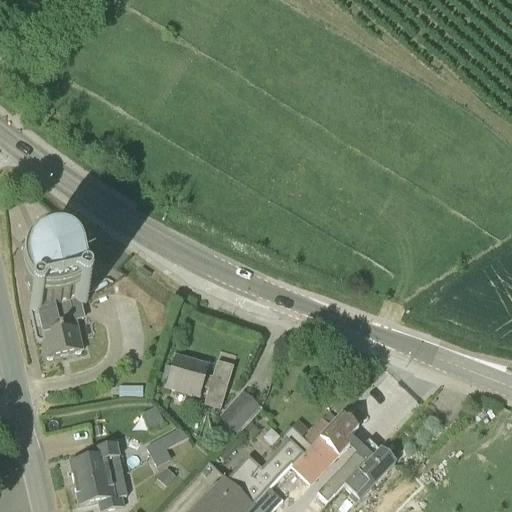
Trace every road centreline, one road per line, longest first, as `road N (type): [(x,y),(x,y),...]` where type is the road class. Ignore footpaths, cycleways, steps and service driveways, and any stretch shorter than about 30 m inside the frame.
road 1 (secondary): [(223,273),(511,388)]
road 2 (secondary): [(223,273),(142,233),(0,132)]
road 3 (residential): [(43,507),(0,319)]
